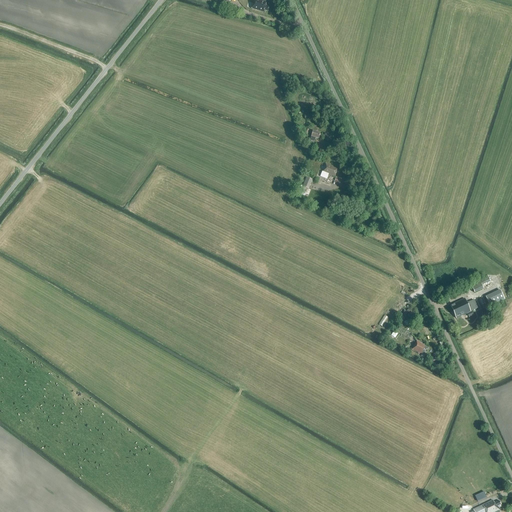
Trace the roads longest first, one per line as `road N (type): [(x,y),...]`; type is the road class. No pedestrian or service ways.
road 1 (unclassified): [(511,477),(288,0)]
road 2 (unclassified): [(0,204),(162,0)]
